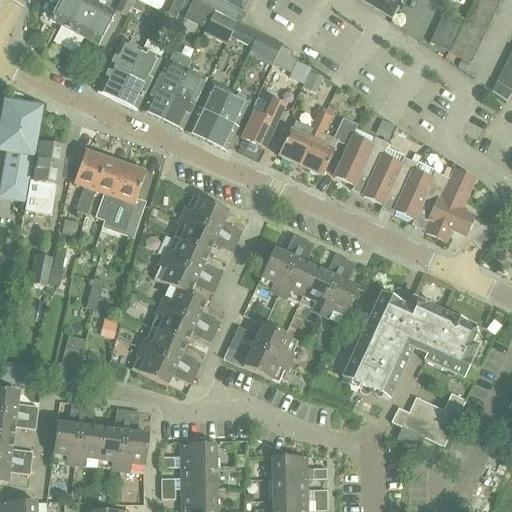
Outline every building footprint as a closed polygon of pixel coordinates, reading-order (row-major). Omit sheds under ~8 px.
[(97,48),(114,16),(83,0),(61,0),(59,6),(57,5),(50,6),(46,13),(49,22),(97,48)] [(135,0),(121,0),(116,12),(127,18),(135,0)] [(151,0),(149,7),(159,12),(164,0),(151,0)] [(176,19),(176,18),(184,0),(167,0),(161,13),(171,17),(176,19)] [(400,0),(392,15),(393,16),(402,0),(400,0)] [(490,0),(474,0),(464,22),(448,54),(470,64),(499,4),(490,0)] [(204,35),(225,45),(236,23),(215,13),(204,35)] [(448,54),(464,22),(444,13),(429,45),(448,54)] [(141,51),(117,103),(136,112),(160,60),(166,58),(183,21),(176,18),(176,19),(171,17),(161,39),(164,41),(157,58),(141,51)] [(251,48),(258,34),(237,24),(231,38),(251,48)] [(258,34),(251,48),(252,49),(249,55),(272,67),(283,46),(258,34)] [(117,103),(141,51),(121,42),(97,93),(117,103)] [(283,46),(272,67),(284,72),(293,54),(283,49),(284,46),(283,46)] [(511,94),(511,50),(491,92),(506,102),(511,94)] [(161,122),(186,70),(166,61),(142,113),(161,122)] [(186,70),(161,122),(181,131),(205,80),(186,70)] [(205,144),(230,92),(210,82),(186,134),(205,144)] [(230,92),(205,144),(225,153),(250,101),(230,92)] [(8,105),(1,104),(0,109),(0,124),(3,126),(0,139),(0,144),(19,148),(15,167),(11,166),(6,197),(26,201),(35,152),(44,101),(10,94),(8,105)] [(257,151),(258,148),(264,151),(284,107),(272,102),(264,119),(253,114),(241,140),(246,142),(244,145),(246,149),(253,152),(257,151)] [(313,139),(300,168),(322,178),(334,152),(333,151),(336,144),(347,148),(352,138),(357,126),(362,114),(349,108),(343,120),(342,119),(332,140),(322,135),(321,135),(318,141),(313,139)] [(317,113),(313,122),(320,125),(318,130),(323,132),(329,119),(317,113)] [(320,125),(313,122),(310,130),(295,123),(291,132),(289,131),(276,157),(300,168),(313,139),(318,141),(321,135),(322,135),(323,132),(318,130),(320,125)] [(352,138),(347,148),(333,178),(353,187),(360,172),(371,178),(372,178),(381,158),(382,158),(388,145),(374,139),(370,146),(352,138)] [(34,182),(29,181),(26,201),(24,211),(23,214),(51,218),(55,198),(54,198),(56,188),(58,188),(65,150),(40,146),(34,182)] [(93,193),(104,161),(85,153),(73,186),(84,189),(76,212),(87,216),(95,193),(93,193)] [(372,178),(371,178),(362,198),(382,207),(389,192),(400,197),(401,198),(412,172),(413,172),(416,165),(403,159),(399,166),(382,158),(381,158),(372,178)] [(125,168),(104,161),(93,193),(95,193),(104,197),(96,219),(105,223),(114,200),(125,168)] [(146,175),(125,168),(114,200),(105,223),(125,230),(122,237),(133,240),(145,204),(136,201),(146,175)] [(432,212),(427,221),(431,223),(425,235),(445,244),(450,232),(464,238),(473,218),(459,212),(474,180),(454,171),(450,181),(451,181),(440,204),(437,202),(432,212)] [(401,198),(400,197),(393,212),(413,221),(420,206),(432,212),(437,202),(440,204),(451,181),(450,181),(434,173),(430,180),(413,172),(412,172),(401,198)] [(183,218),(238,244),(243,234),(223,225),(228,214),(192,198),(183,218)] [(29,217),(27,232),(54,235),(56,220),(29,217)] [(238,244),(183,218),(173,239),(209,256),(213,247),(233,256),(238,244)] [(277,297),(303,241),(293,237),(284,257),(273,252),(256,288),(277,297)] [(209,256),(173,239),(164,260),(219,285),(223,276),(204,267),(209,256)] [(314,246),(303,241),(277,297),(298,307),(315,271),(304,266),(314,246)] [(60,272),(66,250),(57,248),(52,270),(60,272)] [(35,256),(29,285),(45,288),(51,260),(35,256)] [(325,276),(315,271),(298,307),(319,317),(345,261),(334,256),(325,276)] [(219,285),(164,260),(153,283),(170,291),(190,297),(194,288),(213,297),(219,285)] [(356,266),(345,261),(319,317),(340,326),(357,290),(347,286),(356,266)] [(190,297),(170,291),(161,309),(216,335),(221,325),(201,316),(206,305),(190,297)] [(471,345),(476,335),(473,328),(412,300),(407,309),(380,297),(370,317),(363,320),(360,327),(363,334),(341,379),(388,401),(416,341),(430,348),(424,363),(462,381),(477,348),(471,345)] [(216,335),(161,309),(151,330),(186,347),(191,337),(211,346),(216,335)] [(231,340),(286,365),(296,344),(260,327),(256,337),(237,328),(231,340)] [(151,330),(142,352),(196,377),(201,366),(182,357),(186,347),(151,330)] [(286,365),(231,340),(227,350),(246,359),(241,370),(277,386),(286,365)] [(196,377),(142,352),(132,373),(167,389),(172,378),(191,387),(196,377)] [(28,386),(41,389),(46,366),(33,363),(28,386)] [(0,415),(37,420),(38,409),(17,406),(19,395),(0,392),(0,415)] [(416,400),(409,415),(398,410),(391,425),(444,450),(466,403),(451,396),(443,412),(416,400)] [(74,467),(81,406),(70,405),(67,426),(55,425),(51,464),(74,467)] [(93,408),(81,406),(74,467),(96,470),(101,430),(91,429),(93,408)] [(113,431),(101,430),(96,470),(119,472),(126,412),(115,411),(113,431)] [(139,414),(126,412),(119,472),(142,475),(147,436),(136,435),(139,414)] [(0,415),(0,439),(13,441),(14,429),(36,432),(37,420),(0,415)] [(424,440),(402,430),(397,441),(419,451),(424,440)] [(0,439),(0,462),(32,466),(33,454),(12,451),(13,441),(0,439)] [(180,469),(215,468),(215,446),(179,447),(180,460),(174,460),(160,460),(161,470),(175,470),(180,470),(180,469)] [(306,481),(306,482),(313,481),(327,481),(326,472),(313,471),(306,471),(305,458),(271,459),(271,482),(306,481)] [(32,466),(0,462),(0,485),(7,487),(9,474),(31,477),(32,466)] [(216,490),(215,468),(180,469),(180,470),(180,491),(216,490)] [(161,491),(175,491),(175,481),(161,482),(161,491)] [(306,493),(306,482),(306,481),(271,482),(272,503),(307,503),(314,503),(327,503),(327,493),(306,493)] [(205,511),(216,511),(216,490),(180,491),(180,511),(205,511)] [(175,491),(161,491),(161,502),(175,501),(175,491)] [(307,503),(272,503),(272,511),(326,511),(327,503),(314,503),(307,503)]
